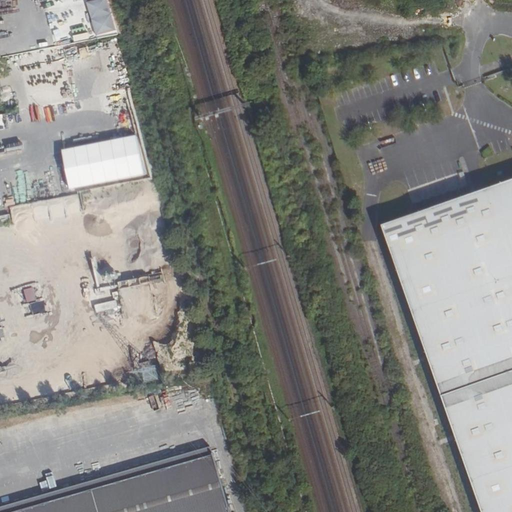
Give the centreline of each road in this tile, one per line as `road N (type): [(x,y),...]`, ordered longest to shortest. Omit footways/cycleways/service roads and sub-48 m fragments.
road 1 (unknown): [(51,238),(63,251),(75,324),(159,325),(173,312),(180,286),(168,244),(120,218),(87,224)]
road 2 (unknown): [(0,474),(189,421)]
